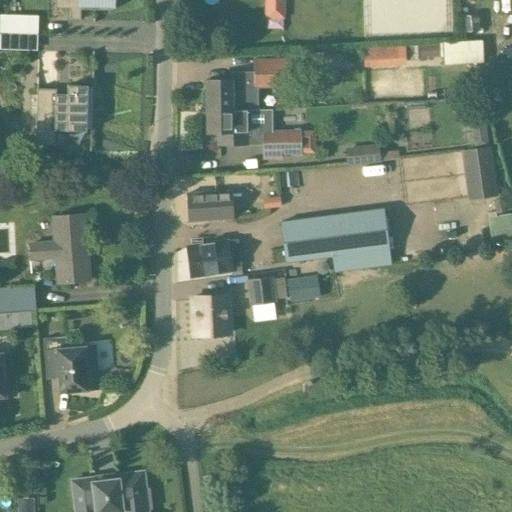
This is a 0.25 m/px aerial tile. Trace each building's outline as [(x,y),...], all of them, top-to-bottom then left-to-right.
[(55,0),(56,8),(70,8),(70,19),(81,19),(81,9),(113,10),(113,0),(55,0)] [(264,0),(264,17),(285,17),(285,0),(264,0)] [(34,33),(35,17),(3,16),(2,32),(34,33)] [(405,45),(364,46),(364,65),(406,64),(405,45)] [(285,90),(284,73),(284,58),(274,59),(253,59),(253,70),(229,70),(229,79),(206,79),(207,110),(233,110),(233,109),(246,109),(258,109),(258,91),(275,91),(285,90)] [(66,130),(86,130),(87,128),(92,128),(93,87),(88,87),(88,85),(68,84),(67,93),(57,93),(57,88),(37,88),(36,144),(55,144),(56,129),(67,129),(66,130)] [(233,110),(207,110),(207,132),(219,131),(219,142),(265,141),(264,132),(265,132),(265,124),(265,109),(258,109),(246,109),(233,109),(233,110)] [(265,154),(301,153),(300,131),(265,132),(264,132),(265,141),(265,154)] [(380,161),(379,144),(346,145),(347,163),(380,161)] [(497,198),(491,148),(461,152),(467,202),(497,198)] [(232,218),(231,190),(187,193),(189,221),(232,218)] [(333,271),(391,263),(384,207),(329,214),(279,220),(283,247),(272,249),(274,262),(285,261),(285,262),(331,256),(333,271)] [(90,280),(85,213),(52,216),(54,241),(29,243),(31,259),(55,257),(57,282),(90,280)] [(511,213),(489,214),(490,241),(511,239),(511,213)] [(238,239),(187,246),(191,277),(232,272),(232,276),(236,275),(235,267),(242,266),(238,239)] [(272,301),(269,276),(246,279),(249,304),(272,301)] [(0,310),(35,308),(34,285),(0,287),(0,310)] [(230,333),(228,295),(192,296),(194,335),(230,333)] [(43,338),(46,368),(58,367),(59,391),(97,388),(96,371),(86,372),(84,347),(67,348),(66,336),(43,338)] [(0,395),(15,394),(14,378),(4,378),(2,353),(0,353),(0,395)] [(148,511),(148,507),(150,507),(148,489),(146,490),(145,486),(140,487),(138,472),(117,474),(117,478),(93,481),(93,477),(72,480),(75,511),(107,511),(121,510),(121,511),(148,511)] [(18,511),(35,511),(35,496),(18,496),(18,511)]
